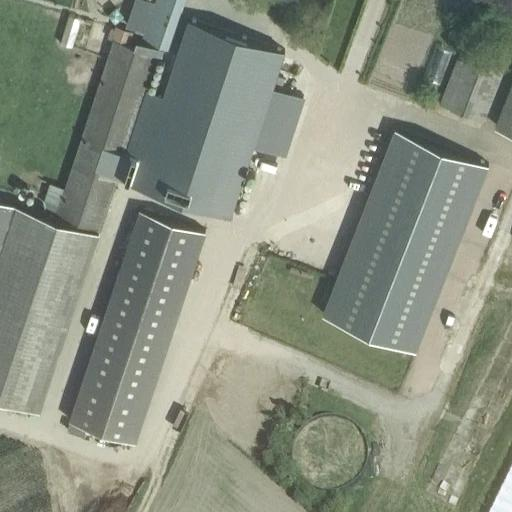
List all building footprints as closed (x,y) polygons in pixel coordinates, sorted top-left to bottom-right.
[(155,0),(141,43),(170,52),(186,0),(155,0)] [(135,185),(192,203),(207,157),(205,157),(243,38),(188,20),(163,100),(154,97),(129,173),(138,176),(135,185)] [(465,36),(440,100),(482,116),(507,52),(465,36)] [(129,173),(154,97),(145,94),(159,53),(113,38),(57,214),(102,229),(121,170),(129,173)] [(229,215),(242,177),(257,128),(281,51),(247,40),(209,158),(207,157),(192,203),(229,215)] [(511,81),(495,124),(511,130),(511,81)] [(290,139),(257,128),(242,177),(274,187),(290,139)] [(493,170),(402,129),(320,311),(411,352),(493,170)] [(0,250),(15,204),(0,198),(0,250)] [(0,393),(44,408),(102,229),(57,214),(16,201),(15,204),(0,250),(0,393)] [(208,226),(137,202),(67,414),(138,437),(208,226)] [(363,457),(363,454),(363,450),(363,446),(362,443),(361,439),(359,436),(357,433),(355,430),(353,427),(350,425),(347,423),(344,421),(341,419),(338,418),(334,417),(330,416),(327,416),(323,416),(320,417),(316,418),(313,419),(309,420),(306,422),(303,424),(300,427),(298,429),(296,432),(294,435),(292,439),(291,442),(290,446),(290,449),(289,453),(289,456),(290,460),(291,464),(292,467),(294,470),(295,473),(298,476),(300,479),(303,481),(305,484),(309,486),(312,487),(315,488),(319,489),(322,490),(326,490),(330,490),(333,489),(337,489),(340,487),(344,486),(347,484),(350,482),(352,480),(355,477),(357,474),(359,471),(360,468),(362,464),(363,461),(363,457)] [(511,511),(511,471),(492,511),(511,511)]
